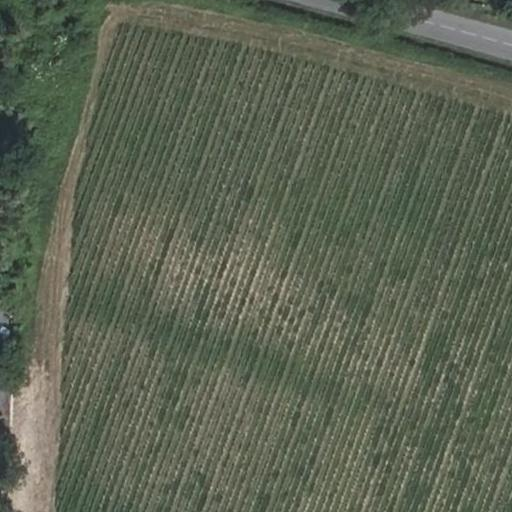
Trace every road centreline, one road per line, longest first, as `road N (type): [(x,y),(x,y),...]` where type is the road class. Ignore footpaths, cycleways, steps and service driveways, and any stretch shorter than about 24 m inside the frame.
road 1 (track): [(511,100),(172,12),(119,10),(108,20),(63,197),(41,511)]
road 2 (tertiary): [(340,0),(511,46)]
